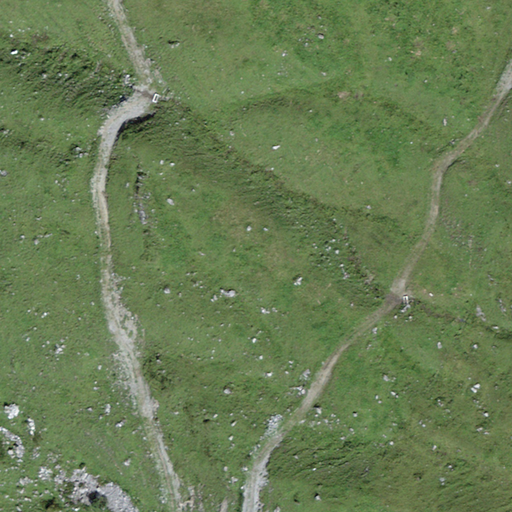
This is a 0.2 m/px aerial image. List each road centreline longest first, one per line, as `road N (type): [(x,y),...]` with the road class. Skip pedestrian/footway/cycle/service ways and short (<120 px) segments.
road 1 (track): [(174,511),(138,367),(107,295),(99,194),(107,129),(141,106),(151,78),(116,0)]
road 2 (track): [(511,72),(438,169),(429,228),(391,301),(336,354),(315,396),(259,457),(247,511)]
